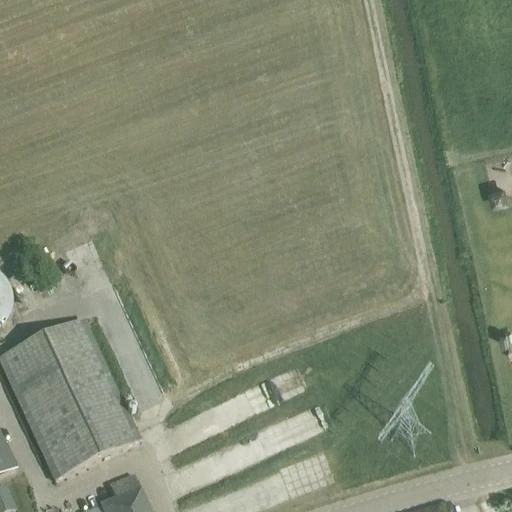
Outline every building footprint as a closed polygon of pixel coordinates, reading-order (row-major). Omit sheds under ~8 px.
[(0,329),(2,328),(4,326),(9,319),(12,313),(13,307),(13,301),(12,294),(9,286),(5,280),(0,275),(0,329)] [(84,323),(82,324),(0,362),(0,368),(54,485),(141,445),(84,323)] [(0,440),(0,478),(14,472),(0,440)] [(149,511),(136,480),(112,490),(118,503),(97,511),(149,511)] [(0,511),(15,511),(11,500),(7,491),(0,493),(0,511)]
